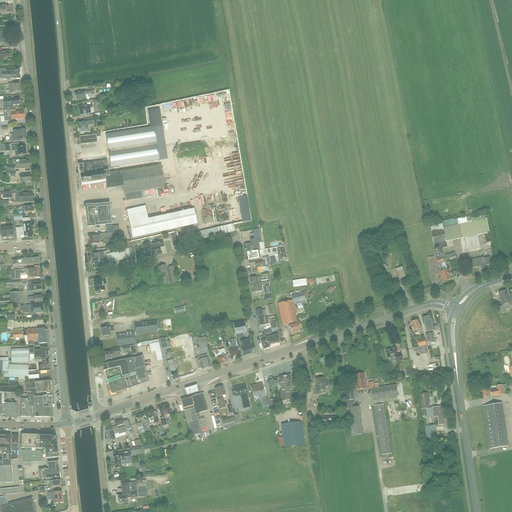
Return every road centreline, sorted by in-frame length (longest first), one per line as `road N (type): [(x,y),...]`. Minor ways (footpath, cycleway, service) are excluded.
road 1 (unclassified): [(96,416),(56,0)]
road 2 (unknown): [(75,193),(106,193),(126,204),(219,186),(204,130),(131,137)]
road 3 (tertiary): [(48,245),(23,0)]
road 4 (primary): [(262,360),(432,303),(452,309)]
road 5 (tertiary): [(67,423),(48,245)]
road 6 (primary): [(262,360),(96,416)]
road 7 (unclassified): [(262,360),(233,235)]
road 8 (secondary): [(459,390),(477,511)]
